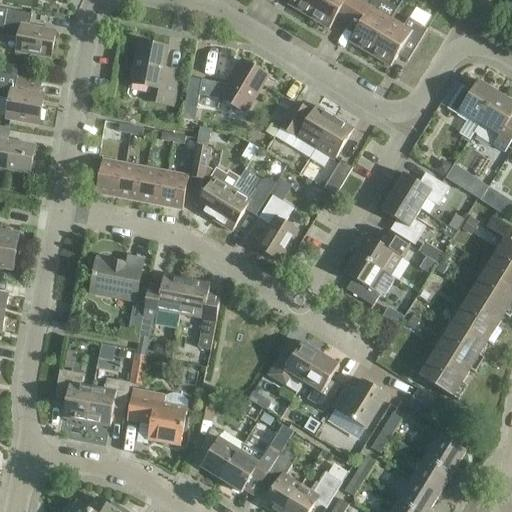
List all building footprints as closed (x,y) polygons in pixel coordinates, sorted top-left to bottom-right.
[(291,0),(288,5),(309,17),(319,0),(291,0)] [(319,0),(309,17),(329,30),(337,17),(347,24),(361,0),(319,0)] [(381,1),(378,0),(361,0),(347,24),(357,30),(350,42),(370,55),(391,20),(379,13),(381,11),(381,1)] [(51,59),(56,32),(30,27),(32,15),(7,10),(2,36),(19,39),(16,53),(51,59)] [(391,67),(398,55),(408,62),(427,30),(408,18),(403,27),(391,20),(370,55),(391,67)] [(172,107),(178,73),(164,70),(168,49),(140,44),(132,84),(153,88),(150,102),(172,107)] [(202,81),(200,95),(220,99),(220,98),(246,113),(268,77),(242,62),(228,86),(202,81)] [(7,119),(39,125),(44,96),(39,95),(41,83),(2,76),(0,88),(0,89),(11,91),(7,119)] [(190,79),(185,107),(197,109),(200,95),(202,81),(190,79)] [(481,124),(499,95),(478,82),(472,92),(462,86),(447,109),(457,116),(460,111),(481,124)] [(511,103),(499,95),(481,124),(474,134),(505,153),(511,141),(511,103)] [(297,103),(281,129),(294,137),(309,111),(297,103)] [(297,139),(316,150),(335,118),(317,107),(297,139)] [(335,118),(316,150),(334,161),(354,129),(335,118)] [(119,133),(130,135),(132,127),(120,125),(119,133)] [(143,129),(132,127),(130,135),(142,137),(143,129)] [(0,169),(30,174),(35,147),(7,142),(9,130),(0,128),(0,169)] [(209,143),(211,130),(200,128),(197,141),(209,143)] [(161,141),(173,143),(174,135),(163,133),(161,141)] [(186,138),(174,135),(173,143),(184,145),(186,138)] [(205,180),(211,150),(196,147),(190,178),(205,180)] [(96,194),(118,199),(125,165),(103,160),(96,194)] [(341,162),(324,189),(336,196),(353,169),(341,162)] [(118,199),(139,203),(146,169),(125,165),(118,199)] [(139,203),(160,207),(167,173),(146,169),(139,203)] [(195,210),(213,221),(233,189),(225,184),(227,180),(226,175),(216,169),(210,180),(213,182),(195,210)] [(167,173),(160,207),(183,211),(189,177),(167,173)] [(393,193),(421,211),(427,200),(438,207),(450,189),(426,174),(420,184),(404,175),(393,193)] [(233,189),(213,221),(232,233),(248,207),(258,213),(276,184),(268,179),(261,181),(256,189),(241,192),(240,193),(233,189)] [(470,194),(481,201),(488,189),(478,182),(470,194)] [(491,207),(498,195),(488,189),(481,201),(491,207)] [(421,211),(393,193),(382,211),(397,221),(390,231),(414,246),(426,227),(414,221),(421,211)] [(269,225),(265,232),(256,247),(280,262),(298,232),(284,223),(292,210),(272,197),(259,219),(269,225)] [(511,230),(493,219),(486,230),(510,244),(494,271),(511,282),(511,230)] [(0,267),(13,270),(19,234),(0,230),(0,267)] [(355,255),(385,273),(396,255),(403,259),(410,248),(383,231),(377,242),(366,236),(355,255)] [(385,273),(355,255),(343,273),(353,280),(347,291),(373,307),(380,296),(373,292),(385,273)] [(137,304),(144,263),(129,260),(128,267),(98,261),(91,295),(137,304)] [(511,316),(511,282),(494,271),(477,299),(510,319),(511,316)] [(159,313),(182,317),(188,282),(165,277),(162,294),(149,292),(140,339),(154,341),(159,313)] [(188,282),(182,317),(204,321),(199,350),(211,352),(220,305),(208,303),(212,286),(188,282)] [(0,333),(2,334),(9,296),(0,294),(0,333)] [(460,326),(494,347),(510,319),(477,299),(460,326)] [(443,353),(477,374),(494,347),(460,326),(443,353)] [(290,376),(304,384),(321,356),(303,345),(294,359),(283,353),(268,378),(284,387),(290,376)] [(477,374),(443,353),(426,382),(459,402),(477,374)] [(131,383),(142,385),(147,357),(135,355),(131,383)] [(340,367),(321,356),(304,384),(314,390),(307,401),(326,412),(340,388),(331,382),(340,367)] [(64,421),(88,425),(94,389),(82,387),(84,376),(60,372),(55,399),(68,401),(64,421)] [(94,389),(88,425),(111,429),(114,410),(126,413),(131,384),(107,380),(105,391),(94,389)] [(366,431),(387,397),(364,382),(358,391),(348,385),(332,410),(366,431)] [(135,395),(129,422),(152,427),(149,442),(180,448),(187,414),(186,413),(188,403),(185,399),(181,396),(173,395),(169,395),(164,397),(164,401),(135,395)] [(204,421),(212,423),(215,408),(207,406),(204,421)] [(394,415),(383,433),(392,438),(402,420),(394,415)] [(222,483),(240,453),(232,448),(236,441),(225,434),(223,437),(212,430),(198,453),(209,460),(202,471),(222,483)] [(392,438),(383,433),(373,451),(381,456),(392,438)] [(425,459),(453,476),(466,454),(439,437),(425,459)] [(253,502),(269,475),(282,454),(272,448),(265,459),(256,453),(252,460),(240,453),(222,483),(253,502)] [(285,449),(282,454),(269,475),(280,482),(264,508),(269,511),(287,511),(303,486),(287,477),(299,457),(285,448),(285,449)] [(368,458),(357,476),(365,481),(376,463),(368,458)] [(412,481),(440,497),(453,476),(425,459),(412,481)] [(365,481),(357,476),(346,493),(354,498),(365,481)] [(303,486),(287,511),(311,511),(317,504),(327,510),(343,485),(331,477),(319,496),(303,486)] [(399,502),(415,511),(430,511),(440,497),(412,481),(399,502)] [(74,511),(124,511),(112,505),(110,509),(97,501),(90,511),(89,511),(79,505),(74,511)] [(334,511),(346,511),(350,506),(341,501),(334,511)] [(415,511),(399,502),(393,511),(415,511)]
